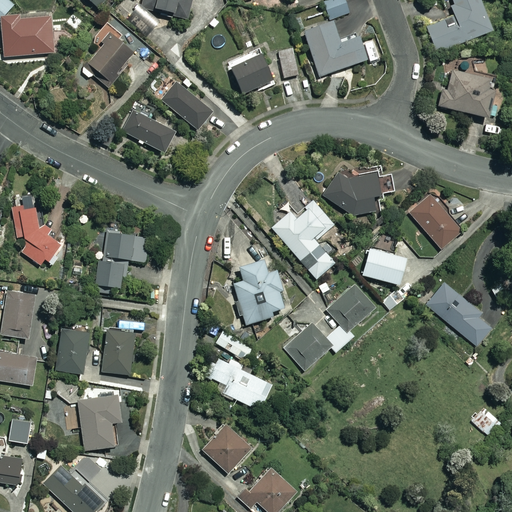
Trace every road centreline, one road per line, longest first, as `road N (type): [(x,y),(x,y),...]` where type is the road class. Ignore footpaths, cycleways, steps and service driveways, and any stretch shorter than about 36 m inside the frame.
road 1 (residential): [(202,218),(150,511)]
road 2 (residential): [(0,112),(34,137),(202,218)]
road 3 (residential): [(385,136),(334,122),(275,135),(233,164),(202,218)]
road 4 (residential): [(385,136),(406,66),(388,0)]
road 5 (residential): [(511,179),(385,136)]
